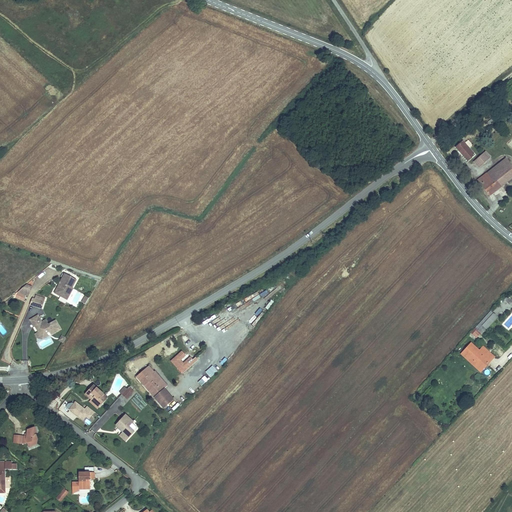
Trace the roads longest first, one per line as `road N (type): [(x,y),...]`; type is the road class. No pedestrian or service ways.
road 1 (unclassified): [(18,380),(100,361),(142,339),(299,244),(432,148)]
road 2 (residential): [(107,511),(135,488),(133,473),(20,392)]
road 3 (secondary): [(369,69),(208,0)]
road 4 (secondary): [(511,237),(484,215),(432,148)]
